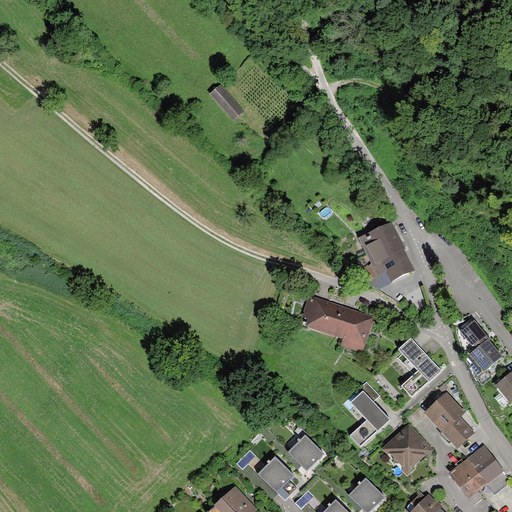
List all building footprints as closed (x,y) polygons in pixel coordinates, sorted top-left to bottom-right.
[(244,112),(220,86),(210,96),(233,122),(244,112)] [(415,272),(392,224),(359,240),(377,278),(385,274),(390,284),(415,272)] [(511,290),(484,252),(469,262),(511,319),(511,318),(511,290)] [(305,327),(333,336),(344,306),(315,296),(313,301),(310,300),(304,316),(308,318),(305,327)] [(376,317),(344,306),(333,336),(344,340),(342,347),(363,354),(376,317)] [(470,355),(484,372),(502,357),(474,323),(462,333),(477,350),(470,355)] [(440,371),(411,339),(399,350),(419,371),(402,387),(411,398),(440,371)] [(511,375),(497,387),(510,404),(511,402),(511,375)] [(356,391),(360,395),(351,404),(367,421),(350,437),(361,448),(389,421),(373,404),(381,396),(367,381),(356,391)] [(447,392),(424,414),(454,445),(457,448),(474,432),(460,417),(462,416),(466,412),(447,392)] [(405,471),(429,449),(409,428),(385,449),(405,471)] [(323,455),(306,437),(289,453),(307,471),(323,455)] [(485,446),(467,459),(486,483),(504,470),(485,446)] [(292,477),(275,459),(259,475),(277,492),(292,477)] [(467,497),(486,483),(467,459),(449,473),(467,497)] [(371,511),(384,499),(366,481),(350,497),(364,511),(371,511)] [(287,499),(297,489),(292,483),(282,493),(287,499)] [(256,511),(235,489),(210,511),(256,511)] [(409,508),(412,511),(443,511),(425,493),(409,508)] [(346,511),(336,501),(324,511),(346,511)]
